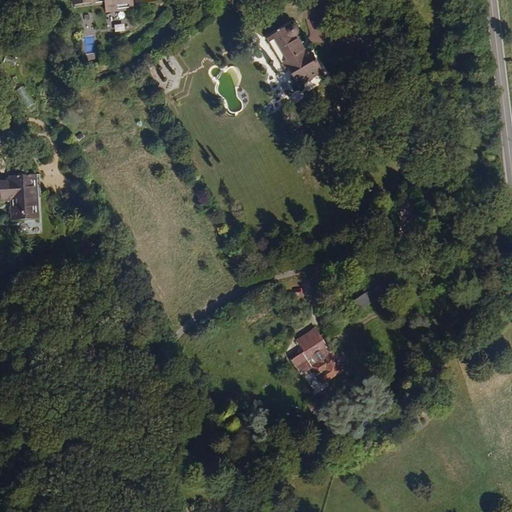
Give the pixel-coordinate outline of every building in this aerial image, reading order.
[(107,9),(135,6),(133,0),(73,0),(74,4),(106,1),(107,9)] [(81,15),(84,28),(93,26),(91,13),(81,15)] [(326,22),(312,22),(311,42),(325,42),(326,22)] [(309,46),(303,50),(296,38),(298,31),(293,23),(270,40),(301,86),(325,70),(309,46)] [(24,86),(16,90),(26,108),(34,103),(24,86)] [(14,226),(40,223),(34,174),(8,177),(9,182),(0,183),(0,206),(12,205),(14,226)] [(373,301),(384,295),(379,285),(367,291),(373,301)] [(339,309),(341,312),(359,302),(357,298),(339,309)] [(334,354),(328,358),(309,331),(291,342),(298,354),(287,360),(296,374),(307,368),(319,383),(337,373),(332,365),(338,361),(334,354)]
